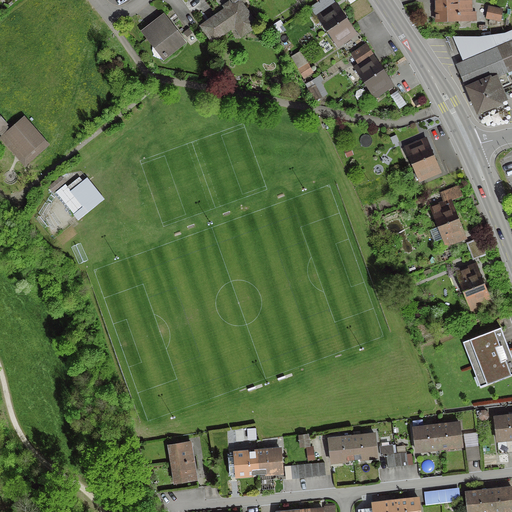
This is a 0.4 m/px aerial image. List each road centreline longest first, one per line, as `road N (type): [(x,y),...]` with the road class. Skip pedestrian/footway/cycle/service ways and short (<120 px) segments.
road 1 (residential): [(511,472),(176,508)]
road 2 (track): [(0,375),(13,421),(45,464),(81,484),(106,511)]
road 3 (tertiary): [(383,0),(471,146)]
